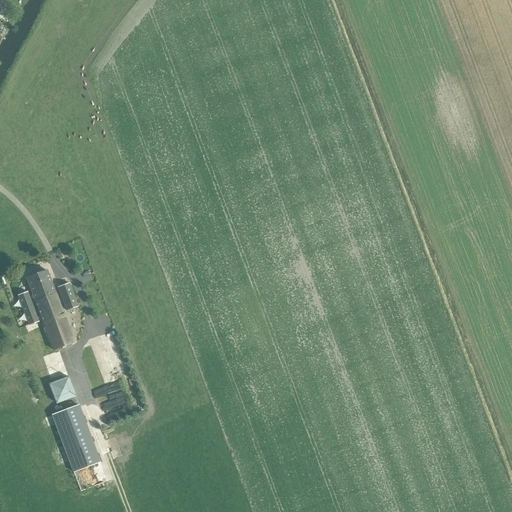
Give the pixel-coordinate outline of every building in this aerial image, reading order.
[(4,4),(0,7),(0,23),(5,30),(10,27),(6,22),(13,16),(4,4)] [(19,15),(22,8),(17,5),(13,12),(19,15)] [(53,351),(74,344),(47,270),(26,278),(53,351)] [(67,311),(78,307),(69,283),(58,287),(67,311)] [(30,356),(49,349),(27,292),(18,296),(29,325),(19,328),(30,356)] [(39,365),(37,374),(43,375),(52,382),(64,378),(66,366),(55,359),(45,363),(44,366),(39,365)] [(68,377),(49,384),(56,404),(75,396),(68,377)] [(100,462),(78,405),(52,415),(73,472),(100,462)]
